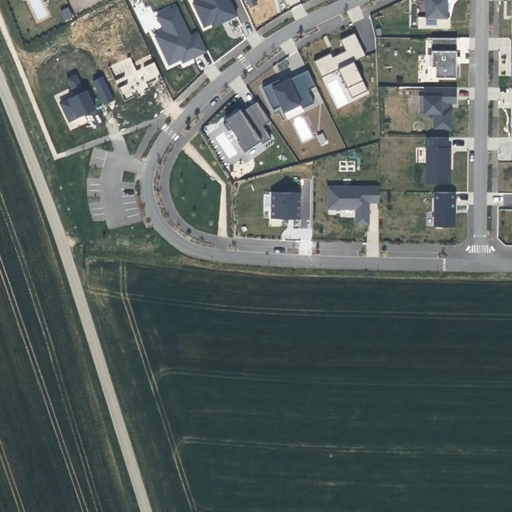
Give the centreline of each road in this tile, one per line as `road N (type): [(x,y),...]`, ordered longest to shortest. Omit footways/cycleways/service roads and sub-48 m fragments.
road 1 (unclassified): [(148,511),(83,305),(0,85)]
road 2 (residential): [(179,242),(150,204),(148,165),(171,129),(222,77),(280,35),(353,0)]
road 3 (residential): [(179,242),(220,255),(477,264)]
road 4 (residential): [(477,264),(481,0)]
